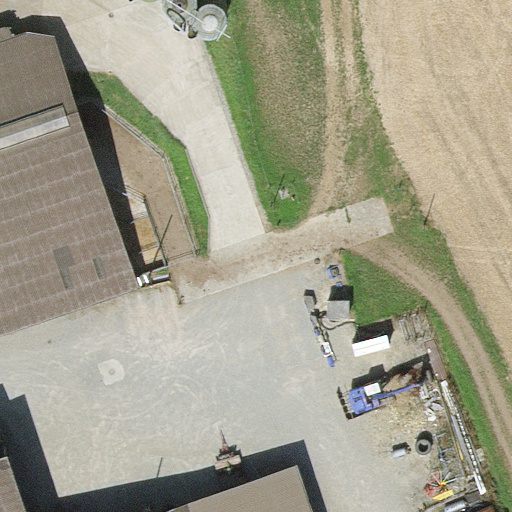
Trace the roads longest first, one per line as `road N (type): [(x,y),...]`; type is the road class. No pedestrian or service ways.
road 1 (unclassified): [(364,511),(257,319),(171,103),(78,9),(50,0)]
road 2 (track): [(215,0),(226,38),(333,180),(341,228),(235,260)]
road 3 (unknown): [(245,287),(212,289),(0,361)]
